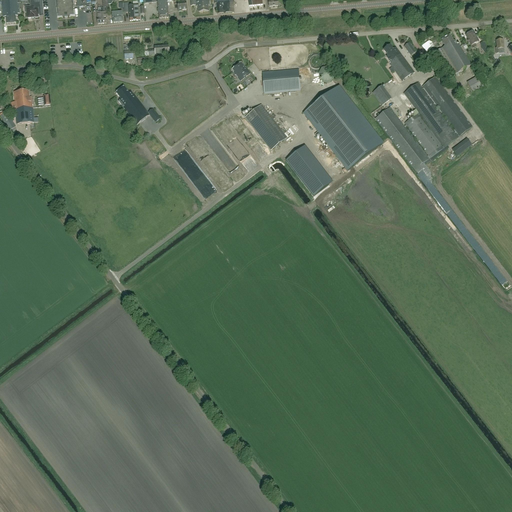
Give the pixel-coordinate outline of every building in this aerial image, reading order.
[(18,16),(18,14),(20,14),(18,0),(15,0),(0,1),(0,6),(2,6),(3,17),(7,17),(7,25),(16,24),(16,17),(18,16)] [(35,18),(36,18),(39,18),(39,17),(44,16),(42,0),(29,0),(31,7),(25,7),(26,13),(27,13),(28,19),(35,18)] [(55,0),(57,9),(57,8),(58,17),(74,16),(73,7),(74,6),(73,0),(55,0)] [(98,25),(106,24),(106,19),(107,19),(107,13),(109,13),(108,5),(107,0),(102,0),(103,8),(98,8),(97,12),(97,19),(98,25)] [(163,2),(165,19),(169,18),(168,2),(171,2),(171,0),(162,0),(163,2)] [(182,12),(182,10),(187,10),(186,3),(185,3),(184,0),(180,0),(181,3),(178,3),(178,11),(179,11),(179,12),(182,12)] [(209,0),(210,0),(209,0),(190,0),(191,6),(195,6),(195,7),(198,6),(199,13),(208,12),(208,6),(209,5),(209,0)] [(217,14),(234,13),(234,9),(232,9),(231,3),(230,0),(216,0),(217,4),(216,4),(217,14)] [(134,21),(133,5),(128,6),(128,4),(124,4),(125,11),(129,11),(130,22),(134,21)] [(113,23),(123,22),(122,12),(112,13),(113,23)] [(471,34),(470,34),(466,36),(468,40),(467,41),(469,44),(470,43),(473,49),(477,47),(476,45),(479,43),(474,32),(473,33),(473,32),(471,33),(471,34)] [(445,47),(444,48),(445,49),(447,48),(448,50),(450,48),(452,47),(453,49),(454,49),(455,52),(456,51),(458,53),(462,51),(459,46),(458,46),(455,41),(453,42),(450,36),(449,37),(447,38),(442,41),(445,47)] [(499,50),(504,49),(503,41),(497,42),(497,48),(495,48),(496,54),(500,54),(499,50)] [(484,42),(480,44),(484,53),(486,52),(488,51),(484,42)] [(395,60),(402,55),(396,47),(393,49),(390,46),(387,48),(395,60)] [(149,56),(169,54),(168,47),(155,48),(155,51),(149,51),(149,56)] [(416,52),(412,47),(407,50),(411,56),(416,52)] [(471,66),(462,51),(458,53),(456,51),(455,52),(454,49),(453,49),(452,47),(450,48),(448,50),(447,48),(445,49),(444,48),(442,49),(434,54),(448,79),(471,66)] [(395,60),(387,48),(384,51),(387,56),(386,57),(391,63),(389,64),(402,82),(414,73),(402,55),(395,60)] [(125,60),(134,59),(134,52),(125,53),(125,60)] [(232,69),(232,70),(234,72),(233,72),(236,76),(238,78),(240,81),(240,82),(244,79),(246,77),(250,74),(246,68),(245,68),(241,63),(233,70),(232,69)] [(320,81),(326,84),(332,82),(335,76),(334,70),(328,67),(322,69),(318,74),(320,81)] [(264,94),(300,91),(298,70),(262,73),(263,76),(264,94)] [(473,94),(488,85),(481,74),(477,76),(477,77),(467,83),(473,94)] [(473,128),(436,77),(423,87),(460,137),(473,128)] [(459,138),(419,83),(404,94),(419,114),(405,124),(406,126),(405,127),(390,108),(376,119),(418,174),(423,171),(421,167),(459,138)] [(383,144),(339,87),(304,114),(318,132),(315,135),(316,137),(319,134),(348,171),(383,144)] [(118,101),(137,125),(149,116),(154,122),(159,119),(153,110),(148,114),(134,95),(134,96),(131,92),(129,94),(124,88),(116,94),(121,99),(118,101)] [(13,93),(15,109),(32,107),(31,97),(30,97),(29,91),(13,93)] [(287,139),(269,115),(262,106),(246,118),(271,151),(287,139)] [(34,123),(33,115),(32,107),(15,109),(17,125),(34,123)] [(224,191),(233,186),(230,180),(221,185),(224,191)]
